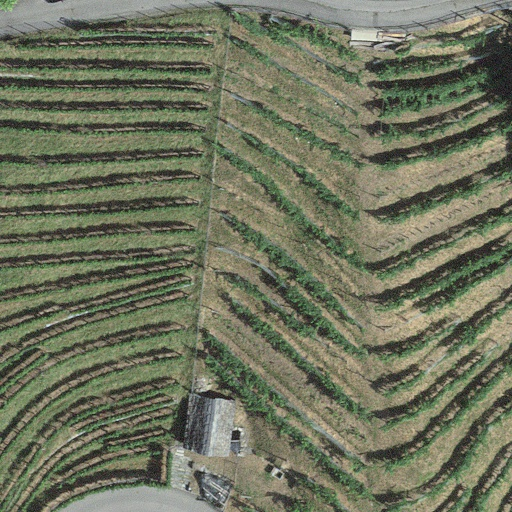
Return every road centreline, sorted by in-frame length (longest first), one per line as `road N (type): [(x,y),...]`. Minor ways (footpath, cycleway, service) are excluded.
road 1 (unclassified): [(0,23),(163,0)]
road 2 (unclassified): [(302,0),(387,14),(462,0)]
